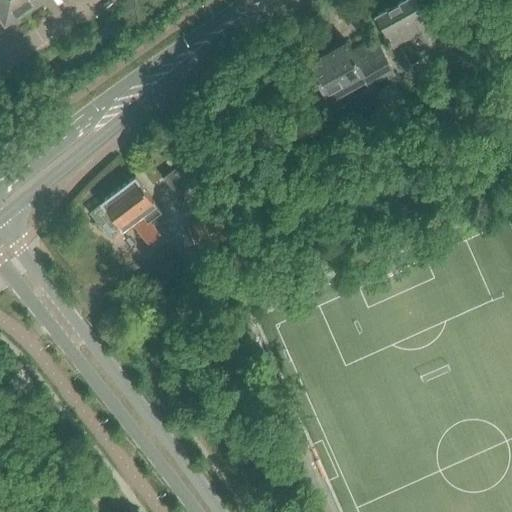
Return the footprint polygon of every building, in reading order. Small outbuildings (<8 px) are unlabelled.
[(27,12),(18,0),(0,0),(0,16),(4,23),(11,18),(13,21),(27,12)] [(18,0),(27,12),(41,2),(39,0),(18,0)] [(413,0),(403,0),(375,16),(380,27),(391,45),(386,48),(385,49),(393,62),(394,61),(400,72),(404,70),(411,83),(427,74),(419,60),(411,65),(399,44),(429,27),(413,0)] [(346,42),(308,63),(328,98),(364,78),(368,85),(393,71),(377,42),(370,46),(368,42),(351,52),(346,42)] [(479,59),(472,49),(471,48),(457,57),(465,69),(479,59)] [(188,186),(186,179),(177,167),(165,176),(178,193),(188,186)] [(161,211),(135,176),(101,201),(101,202),(89,212),(94,219),(93,222),(100,231),(103,230),(109,238),(121,229),(122,229),(131,223),(147,244),(161,234),(150,220),(161,211)] [(233,236),(223,210),(186,225),(197,250),(233,236)]
